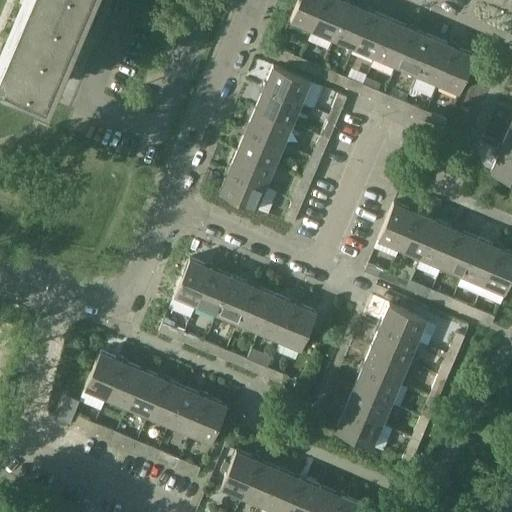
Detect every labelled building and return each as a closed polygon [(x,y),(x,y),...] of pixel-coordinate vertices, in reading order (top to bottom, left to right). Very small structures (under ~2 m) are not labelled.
[(22,0),(0,52),(0,69),(49,91),(87,0),(22,0)] [(296,0),(289,19),(310,28),(322,0),(296,0)] [(344,0),(322,0),(310,28),(331,37),(347,1),(344,0)] [(353,46),(368,10),(347,1),(331,37),(353,46)] [(368,10),(353,46),(374,55),(389,19),(368,10)] [(389,19),(374,55),(395,64),(411,28),(389,19)] [(416,73),(432,37),(411,28),(395,64),(416,73)] [(432,37),(416,73),(437,82),(453,46),(432,37)] [(453,46),(437,82),(460,92),(475,55),(453,46)] [(292,54),(277,48),(274,57),(289,64),(292,54)] [(316,75),(319,66),(304,60),(300,68),(316,75)] [(263,87),(299,102),(309,81),(272,65),(263,87)] [(319,66),(316,75),(331,81),(335,72),(319,66)] [(343,86),(357,92),(360,83),(346,78),(343,86)] [(377,90),(363,84),(360,83),(357,92),(373,99),(377,90)] [(263,87),(254,108),(290,123),(299,102),(263,87)] [(330,108),(339,112),(348,96),(337,93),(330,108)] [(389,95),(385,104),(400,110),(404,102),(389,95)] [(419,108),(404,102),(400,110),(415,117),(419,108)] [(254,108),(245,129),(281,144),(290,123),(254,108)] [(427,121),(443,129),(447,119),(430,113),(427,121)] [(325,120),(319,135),(327,139),(334,124),(325,120)] [(272,166),(281,144),(245,129),(236,150),(272,166)] [(511,130),(508,129),(499,150),(511,155),(511,130)] [(312,151),(321,154),(327,139),(319,135),(312,151)] [(236,150),(227,171),(264,187),(272,166),(236,150)] [(511,155),(499,150),(490,171),(511,180),(511,155)] [(300,181),(308,184),(316,166),(307,162),(300,181)] [(264,187),(227,171),(218,193),(255,208),(264,187)] [(308,184),(300,181),(294,193),(303,196),(308,184)] [(393,201),(377,237),(399,247),(414,210),(393,201)] [(292,223),(298,208),(290,204),(283,220),(292,223)] [(414,210),(399,247),(420,256),(435,219),(414,210)] [(441,265),(457,228),(435,219),(420,256),(441,265)] [(457,228),(441,265),(462,274),(478,237),(457,228)] [(478,237),(462,274),(483,283),(499,246),(478,237)] [(511,251),(499,246),(483,283),(504,292),(511,272),(511,251)] [(173,294),(195,303),(210,266),(189,257),(173,294)] [(367,262),(363,270),(378,276),(382,268),(367,262)] [(231,275),(210,266),(195,303),(216,312),(231,275)] [(390,281),(405,288),(409,279),(394,273),(390,281)] [(216,312),(237,321),(252,284),(231,275),(216,312)] [(424,286),(409,279),(405,288),(420,294),(424,286)] [(237,321),(258,330),(273,293),(252,284),(237,321)] [(435,291),(432,300),(447,306),(451,297),(435,291)] [(273,293),(258,330),(279,339),(294,302),(273,293)] [(466,304),(451,297),(447,306),(462,313),(466,304)] [(316,311),(294,302),(279,339),(300,348),(316,311)] [(379,325),(416,340),(425,318),(388,303),(379,325)] [(478,309),(474,318),(489,324),(493,316),(478,309)] [(158,331),(173,337),(177,329),(162,322),(158,331)] [(379,325),(371,346),(407,361),(416,340),(379,325)] [(457,350),(464,335),(455,331),(448,347),(457,350)] [(185,342),(200,349),(204,340),(189,334),(185,342)] [(219,346),(204,340),(200,349),(215,355),(219,346)] [(362,367),(398,382),(407,361),(371,346),(362,367)] [(84,387),(105,396),(121,360),(99,350),(84,387)] [(227,360),(242,367),(246,358),(231,351),(227,360)] [(261,364),(246,358),(242,367),(257,373),(261,364)] [(437,374),(446,377),(452,362),(444,358),(437,374)] [(142,368),(121,360),(105,396),(126,405),(142,368)] [(362,367),(353,388),(389,403),(398,382),(362,367)] [(126,405),(147,414),(163,377),(142,368),(126,405)] [(273,369),(269,378),(285,385),(288,376),(273,369)] [(431,389),(439,393),(446,377),(437,374),(431,389)] [(147,414),(168,423),(184,386),(163,377),(147,414)] [(168,423),(189,432),(205,395),(184,386),(168,423)] [(353,388),(344,409),(380,424),(389,403),(353,388)] [(57,417),(69,422),(78,400),(66,395),(57,417)] [(205,395),(189,432),(211,441),(226,404),(205,395)] [(419,416),(428,419),(435,404),(426,400),(419,416)] [(344,409),(335,430),(371,446),(380,424),(344,409)] [(70,422),(85,429),(89,420),(74,414),(70,422)] [(413,431),(422,435),(428,419),(419,416),(413,431)] [(111,440),(115,431),(100,425),(96,433),(111,440)] [(115,431),(111,440),(127,446),(130,438),(115,431)] [(142,442),(138,451),(153,458),(157,449),(142,442)] [(410,462),(417,446),(408,442),(401,458),(410,462)] [(153,458),(169,464),(172,455),(157,449),(153,458)] [(241,495),(257,458),(235,449),(220,486),(241,495)] [(262,504),(278,467),(257,458),(241,495),(262,504)] [(180,469),(196,476),(199,467),(184,460),(180,469)] [(278,467),(262,504),(281,511),(283,511),(299,476),(278,467)] [(299,476),(283,511),(308,511),(320,485),(299,476)] [(320,485),(308,511),(333,511),(341,494),(320,485)] [(341,494),(333,511),(358,511),(362,503),(341,494)]
